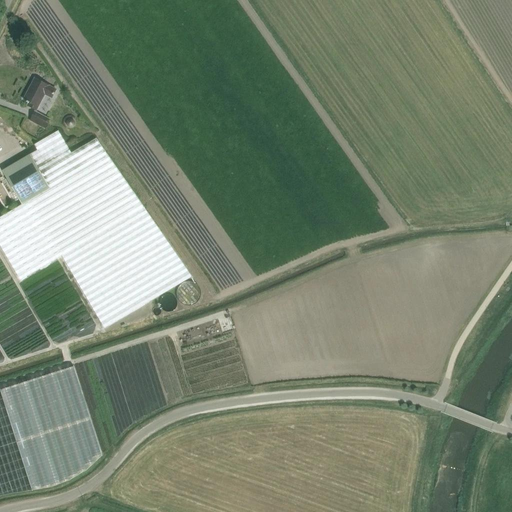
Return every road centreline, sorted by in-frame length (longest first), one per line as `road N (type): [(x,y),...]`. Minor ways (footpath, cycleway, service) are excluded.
road 1 (unclassified): [(2,511),(75,494),(155,424),(197,408),(328,393),(391,394),(442,407)]
road 2 (track): [(227,312),(344,261),(488,234)]
